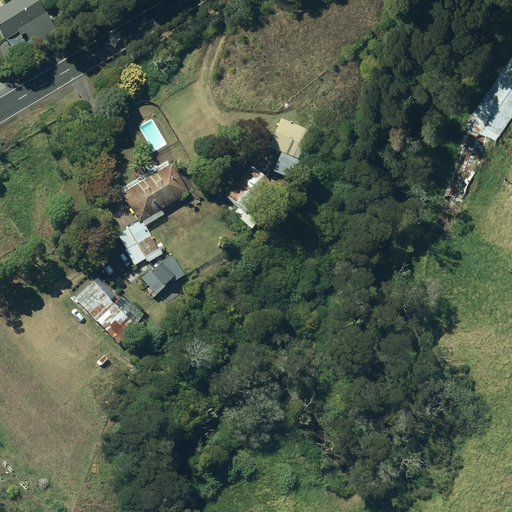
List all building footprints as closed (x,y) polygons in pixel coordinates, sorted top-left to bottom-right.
[(25,32),(35,48),(59,33),(53,24),(39,0),(11,0),(0,7),(0,31),(5,40),(19,32),(21,35),(25,32)] [(432,229),(451,236),(490,135),(497,139),(499,136),(500,137),(511,119),(511,58),(468,123),(472,125),(432,229)] [(267,149),(295,161),(308,133),(279,120),(267,149)] [(271,174),(290,182),(298,163),(279,156),(271,174)] [(140,221),(189,192),(172,165),(124,193),(140,221)] [(235,213),(251,229),(259,221),(248,211),(272,185),(252,167),(225,195),(239,209),(235,213)] [(142,221),(119,235),(136,264),(146,258),(148,262),(162,254),(142,221)] [(173,256),(158,266),(171,279),(173,281),(173,282),(184,275),(173,256)] [(156,294),(165,286),(149,271),(141,279),(156,294)] [(112,305),(92,284),(76,298),(116,342),(135,325),(115,303),(112,305)] [(120,380),(111,376),(103,394),(112,398),(120,380)]
